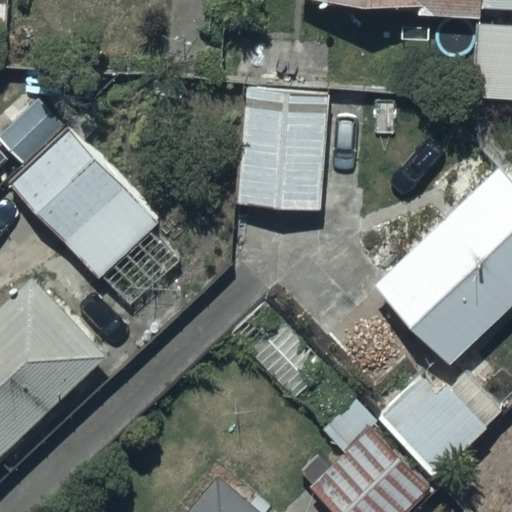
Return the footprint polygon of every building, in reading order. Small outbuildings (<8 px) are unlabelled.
[(511,0),(350,0),(424,4),(423,14),(477,15),(475,93),(511,94),(511,0)] [(332,87),(246,83),(240,202),(327,206),(332,87)] [(70,125),(12,179),(104,275),(161,220),(70,125)] [(511,303),(511,176),(499,164),(375,281),(451,361),(511,303)] [(0,459),(114,354),(37,276),(0,311),(0,459)] [(328,365),(282,315),(248,346),(294,397),(328,365)] [(423,374),(379,410),(435,474),(506,411),(469,370),(452,385),(447,380),(437,389),(423,374)] [(403,511),(432,484),(372,424),(308,487),(333,511),(403,511)] [(270,511),(222,473),(189,511),(270,511)]
